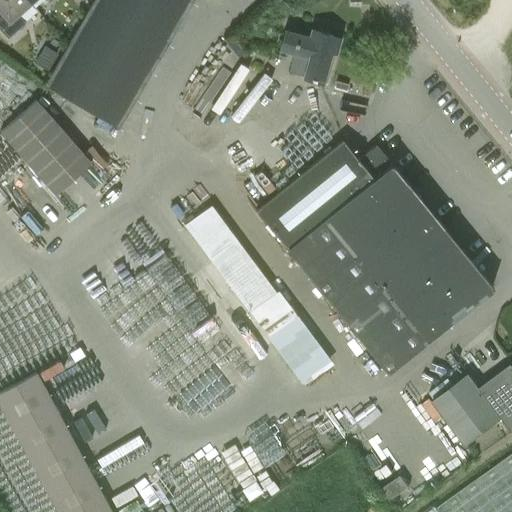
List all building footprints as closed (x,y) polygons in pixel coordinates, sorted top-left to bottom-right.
[(30,2),(28,0),(0,0),(0,28),(8,37),(25,22),(18,13),(30,2)] [(118,126),(191,0),(91,0),(43,83),(118,126)] [(252,44),(239,31),(227,42),(238,56),(252,44)] [(311,38),(285,31),(280,47),(310,55),(305,76),(327,82),(330,70),(326,64),(330,50),(335,51),(338,38),(312,31),(311,38)] [(0,127),(0,131),(52,191),(88,159),(34,98),(0,127)] [(343,138),(256,209),(387,371),(492,286),(376,143),(359,158),(343,138)] [(274,291),(210,205),(184,223),(248,310),(304,384),(333,362),(277,289),(274,291)] [(464,443),(501,416),(511,430),(511,362),(511,361),(479,386),(468,372),(432,399),(464,443)] [(109,511),(31,371),(0,392),(0,406),(55,511),(109,511)] [(511,511),(511,448),(474,476),(423,511),(511,511)] [(408,486),(400,474),(381,488),(388,498),(408,486)]
